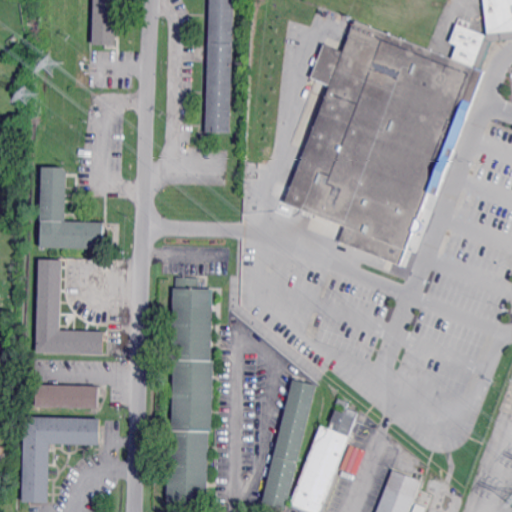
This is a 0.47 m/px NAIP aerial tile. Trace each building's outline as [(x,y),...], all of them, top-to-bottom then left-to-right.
[(119,0),(118,45),(94,44),(95,0),(119,0)] [(236,0),(232,133),(208,132),(212,0),(236,0)] [(511,0),(511,37),(493,40),(481,69),(485,70),(408,266),(341,240),(347,225),(287,201),(333,85),(313,78),(326,45),(346,52),(357,21),(454,59),(458,45),(452,42),(458,24),(489,35),(484,0),(511,0)] [(105,249),(42,248),(44,166),(69,167),(68,221),(106,222),(105,249)] [(38,352),(41,258),(64,259),(62,330),(105,331),(105,354),(38,352)] [(199,289),(214,290),(212,361),(215,361),(213,432),(210,432),(208,504),(169,503),(171,430),(173,430),(175,361),(172,361),(174,288),(176,289),(177,277),(199,278),(199,289)] [(13,372),(0,371),(0,356),(13,356),(13,372)] [(287,508),(263,503),(293,379),(317,385),(287,508)] [(98,408),(35,406),(36,385),(99,387),(98,408)] [(361,412),(324,511),(314,511),(293,504),(323,424),(331,427),(338,410),(343,411),(345,406),(338,404),(340,398),(351,402),(349,408),(361,412)] [(102,445),(53,444),(51,503),(24,502),(27,416),(102,418),(102,445)] [(376,511),(393,470),(422,481),(410,511),(376,511)]
